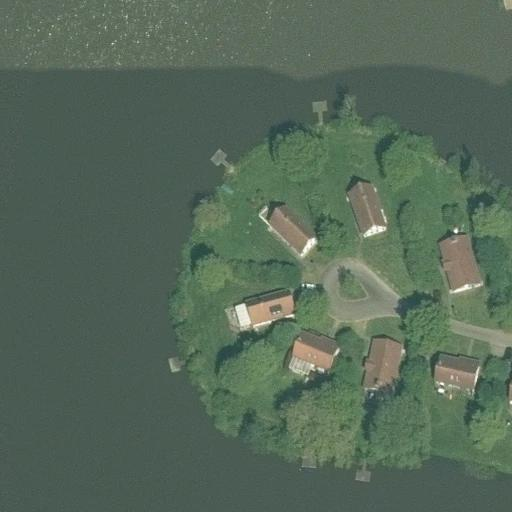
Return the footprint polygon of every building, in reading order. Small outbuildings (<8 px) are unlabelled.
[(372,192),(350,199),(364,241),(386,233),(372,192)] [(302,260),(318,243),(286,213),(270,229),(302,260)] [(467,243),(441,250),(446,267),(443,268),(445,275),(448,275),(454,296),(480,289),(467,243)] [(247,309),(253,331),(295,319),(289,297),(247,309)] [(331,375),(339,353),(304,339),(295,360),(331,375)] [(391,398),(401,352),(375,346),(371,368),(368,367),(366,375),(369,376),(365,393),(391,398)] [(479,371),(442,363),(437,385),(474,394),(479,371)]
